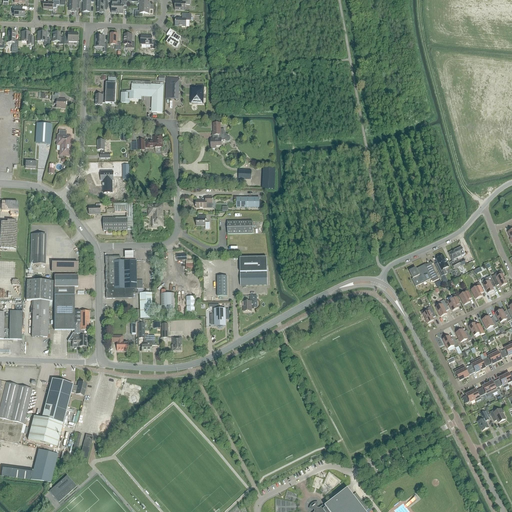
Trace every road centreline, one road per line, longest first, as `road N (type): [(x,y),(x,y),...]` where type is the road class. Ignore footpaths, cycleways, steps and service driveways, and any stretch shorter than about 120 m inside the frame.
road 1 (unclassified): [(95,250),(172,238),(175,134),(162,122),(83,119)]
road 2 (tertiary): [(100,357),(154,368),(199,361),(324,294)]
road 3 (residential): [(256,511),(261,499),(323,467),(359,470),(457,420)]
road 4 (track): [(483,205),(456,167),(418,0)]
road 5 (residential): [(457,389),(429,333),(511,292)]
road 6 (unclassified): [(379,281),(390,264),(449,238),(483,205)]
